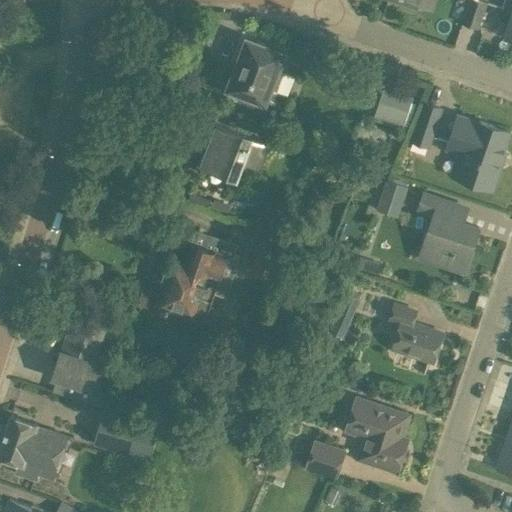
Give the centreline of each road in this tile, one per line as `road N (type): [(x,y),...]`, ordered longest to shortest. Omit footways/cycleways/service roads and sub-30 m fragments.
road 1 (tertiary): [(0,347),(71,116),(82,0)]
road 2 (residential): [(460,511),(443,500),(441,477),(511,271)]
road 3 (residential): [(511,81),(325,18)]
